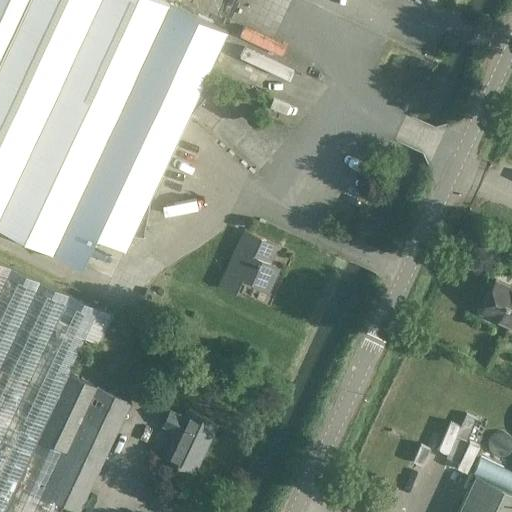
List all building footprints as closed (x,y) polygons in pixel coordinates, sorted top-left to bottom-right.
[(206,76),(227,30),(162,0),(0,0),(0,226),(112,279),(133,233),(143,234),(150,196),(188,114),(214,83),(206,76)] [(267,290),(268,290),(279,267),(268,262),(271,256),(272,257),(278,245),(244,229),(219,283),(237,291),(245,272),(253,276),(251,280),(268,288),(267,290)] [(0,261),(0,511),(60,511),(64,504),(41,493),(61,449),(39,438),(67,373),(98,307),(0,261)] [(496,279),(481,310),(483,311),(483,310),(509,323),(508,325),(511,327),(511,286),(497,280),(497,279),(496,279)] [(79,510),(121,422),(131,400),(67,373),(39,438),(61,449),(41,493),(64,504),(79,510)] [(194,471),(201,456),(216,423),(188,410),(184,417),(170,410),(164,423),(178,430),(165,457),(177,462),(176,463),(180,465),(180,464),(194,471)] [(469,436),(478,415),(468,410),(448,456),(470,465),(480,441),(469,436)] [(511,484),(511,470),(481,456),(475,468),(511,484)] [(511,511),(511,490),(475,474),(457,511),(511,511)]
